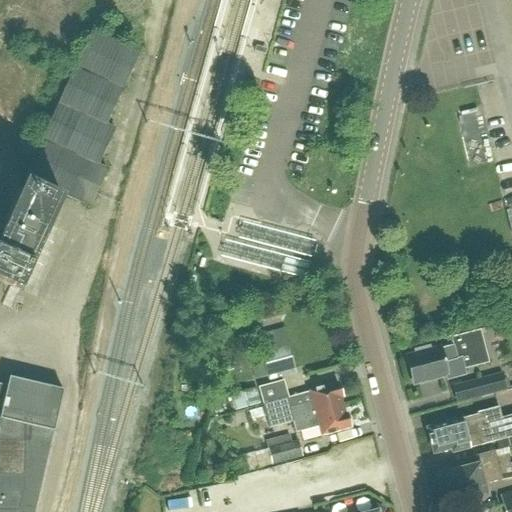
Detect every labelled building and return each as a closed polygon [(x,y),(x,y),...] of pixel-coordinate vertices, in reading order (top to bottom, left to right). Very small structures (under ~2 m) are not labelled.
[(28,184),(0,244),(0,281),(20,291),(62,199),(50,194),(52,191),(89,208),(107,170),(98,166),(114,130),(105,125),(138,54),(92,33),(25,179),(43,187),(41,190),(28,184)] [(414,357),(406,360),(413,387),(443,378),(445,383),(464,378),(463,373),(488,366),(479,333),(450,341),(452,349),(437,353),(437,352),(430,354),(428,348),(412,353),(414,357)] [(288,347),(260,354),(267,377),(294,370),(288,347)] [(481,398),(508,391),(503,374),(477,381),(481,398)] [(0,511),(34,511),(63,392),(9,379),(7,388),(0,386),(0,511)] [(291,423),(291,422),(314,416),(314,415),(341,409),(339,400),(341,400),(337,386),(308,393),(311,403),(288,409),(286,399),(262,406),(268,429),(291,423)] [(259,405),(255,389),(231,396),(235,411),(259,405)] [(345,416),(343,417),(341,409),(314,415),(314,416),(291,422),(291,423),(295,434),(299,433),(302,443),(349,430),(345,416)] [(425,431),(432,456),(450,452),(451,455),(511,439),(511,418),(500,422),(497,410),(476,416),(476,418),(425,431)] [(274,466),(305,457),(300,440),(270,449),(274,466)] [(254,453),(241,457),(246,474),(258,470),(254,453)] [(438,480),(445,510),(485,500),(481,487),(500,483),(492,453),(473,458),(476,470),(438,480)] [(511,511),(511,495),(502,498),(505,511),(511,511)]
